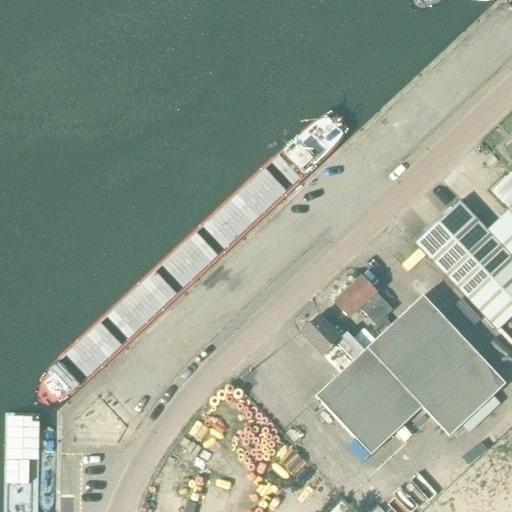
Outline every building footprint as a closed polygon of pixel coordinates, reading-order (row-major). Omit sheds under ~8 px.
[(511,173),(503,181),(492,192),(509,209),(511,205),(511,173)] [(459,203),(415,244),(419,247),(429,259),(497,331),(511,317),(511,207),(486,232),(459,203)] [(374,330),(380,337),(391,326),(385,319),(391,313),(375,296),(377,294),(361,278),(334,303),(349,319),(360,309),(377,327),(374,330)] [(240,296),(223,313),(231,321),(248,305),(240,296)] [(449,438),(505,386),(422,297),(391,326),(380,337),(364,352),(336,323),(330,328),(319,317),(300,335),(322,358),(336,345),(353,362),(317,396),(331,410),(371,456),(422,409),(449,438)] [(56,412),(0,411),(0,511),(81,511),(82,508),(116,480),(116,447),(70,447),(70,421),(56,412)] [(511,431),(431,511),(510,511),(511,511),(511,431)]
